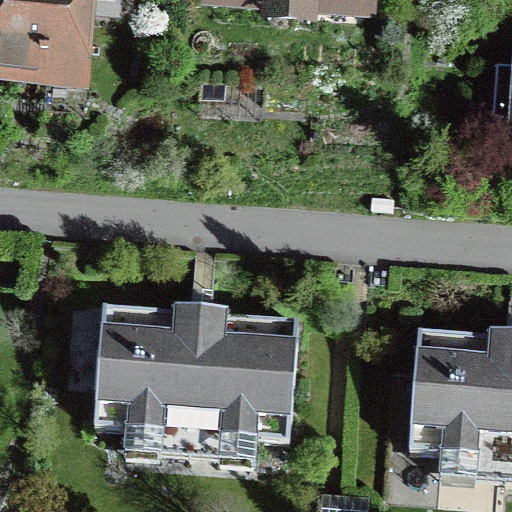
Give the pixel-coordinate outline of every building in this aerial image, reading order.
[(0,0),(0,72),(74,78),(79,17),(117,20),(118,0),(0,0)] [(223,0),(269,4),(268,20),(310,24),(312,0),(336,0),(367,2),(366,0),(223,0)] [(511,70),(497,69),(493,122),(509,123),(509,134),(511,134),(511,70)] [(263,85),(199,80),(196,116),(260,121),(263,85)] [(174,318),(103,313),(94,432),(127,434),(125,459),(254,468),(256,444),(289,447),(298,328),(226,322),(227,317),(175,313),(174,318)] [(409,456),(442,459),(440,483),(511,488),(511,338),(490,337),(490,343),(418,337),(409,456)]
